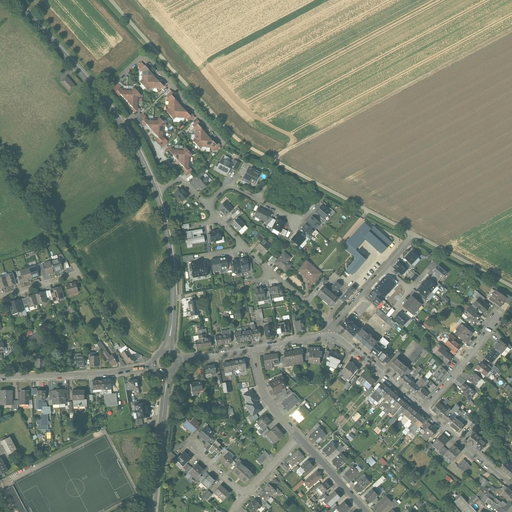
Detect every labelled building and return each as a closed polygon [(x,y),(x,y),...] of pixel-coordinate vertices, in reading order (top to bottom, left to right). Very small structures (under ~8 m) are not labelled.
[(152,76),(152,74),(148,70),(149,69),(146,65),(140,70),(142,72),(142,76),(151,77),(152,76)] [(151,77),(142,76),(142,80),(140,82),(143,87),(153,78),(152,76),(151,77)] [(75,87),(66,78),(61,83),(69,92),(75,87)] [(155,79),(153,78),(143,87),(147,91),(149,89),(153,89),(154,80),(155,79)] [(154,80),(153,89),(157,89),(159,91),(165,86),(161,82),(160,83),(156,79),(155,79),(154,80)] [(113,90),(116,93),(124,85),(121,83),(113,90)] [(126,99),(127,98),(127,87),(125,86),(124,85),(116,93),(119,96),(120,95),(124,99),(126,99)] [(133,87),(127,87),(127,98),(126,99),(127,101),(137,92),(133,87)] [(127,101),(129,102),(129,103),(130,102),(138,102),(139,98),(141,96),(137,92),(127,101)] [(177,106),(178,105),(178,104),(174,99),(176,98),(172,94),(167,99),(169,101),(168,106),(177,106)] [(138,106),(138,102),(130,102),(129,103),(129,102),(129,103),(129,104),(132,108),(131,109),(134,113),(140,108),(138,106)] [(177,106),(168,106),(168,110),(166,112),(170,116),(180,107),(178,105),(177,106)] [(181,109),(181,108),(180,107),(170,116),(173,120),(176,118),(180,118),(180,109),(181,109)] [(140,108),(134,113),(138,117),(143,112),(140,108)] [(180,109),(180,118),(184,118),(186,120),(191,115),(188,111),(186,113),(182,108),(181,108),(181,109),(180,109)] [(152,128),(153,120),(149,119),(147,117),(141,122),(145,126),(146,125),(150,129),(151,129),(152,129),(151,129),(152,128)] [(151,129),(152,129),(153,131),(163,122),(159,118),(157,120),(153,120),(152,128),(151,129)] [(156,132),(164,132),(164,128),(167,126),(163,122),(153,131),(154,132),(155,133),(156,132)] [(195,131),(195,135),(203,135),(204,134),(205,134),(205,133),(201,129),(202,127),(199,123),(193,129),(195,131)] [(155,133),(154,132),(154,133),(154,134),(158,138),(157,139),(160,143),(166,138),(164,136),(164,132),(156,132),(155,133)] [(206,136),(205,134),(204,134),(203,135),(195,135),(194,139),(192,141),(196,145),(206,136)] [(202,147),(206,147),(207,139),(208,138),(207,138),(206,136),(196,145),(200,149),(202,147)] [(166,138),(160,143),(163,147),(169,142),(166,138)] [(208,138),(207,138),(208,138),(207,139),(206,147),(210,148),(212,150),(218,144),(214,140),(213,142),(209,138),(208,138)] [(178,158),(179,149),(174,149),(173,147),(167,152),(172,158),(173,156),(176,159),(177,159),(178,158)] [(177,159),(179,161),(189,152),(185,148),(183,150),(179,149),(178,158),(177,159)] [(181,162),(190,162),(190,158),(192,156),(189,152),(179,161),(180,162),(180,163),(181,162)] [(217,169),(227,174),(230,168),(232,164),(222,159),(219,165),(217,169)] [(239,163),(234,161),(232,164),(230,168),(235,171),(239,163)] [(180,163),(180,162),(180,163),(180,164),(184,168),(182,169),(186,173),(191,168),(190,166),(190,162),(181,162),(180,163)] [(253,166),(245,162),(242,167),(246,170),(247,170),(249,167),(251,169),(253,166)] [(226,177),(227,174),(217,169),(219,165),(217,163),(213,170),(226,177)] [(251,169),(249,167),(247,170),(246,170),(240,180),(241,181),(241,180),(250,185),(252,181),(255,183),(258,177),(258,176),(260,173),(251,169)] [(198,181),(202,177),(205,175),(203,172),(196,178),(198,181)] [(209,184),(202,177),(198,181),(196,183),(202,190),(209,184)] [(187,197),(179,189),(174,194),(181,202),(187,197)] [(226,216),(233,210),(225,202),(218,209),(221,211),(220,212),(223,214),(226,216)] [(323,219),(329,213),(326,211),(327,210),(324,208),(324,209),(321,206),(316,212),(321,217),(323,219)] [(239,210),(237,207),(230,214),(233,216),(238,211),(239,210)] [(270,214),(259,208),(254,216),(266,222),(269,217),(270,214)] [(240,213),(238,211),(233,216),(231,217),(233,219),(240,213)] [(269,217),(266,222),(265,224),(267,226),(273,219),(269,217)] [(321,226),(320,225),(320,224),(316,221),(312,217),(307,223),(315,230),(317,232),(322,226),(321,226)] [(238,218),(231,224),(238,232),(245,226),(238,218)] [(277,218),(275,221),(271,228),(280,233),(286,223),(277,218)] [(273,219),(267,226),(271,228),(275,221),(273,219)] [(315,230),(307,223),(302,229),(310,236),(315,230)] [(371,230),(364,223),(357,232),(363,238),(381,255),(392,243),(374,227),(371,230)] [(202,230),(186,233),(188,245),(204,242),(202,230)] [(220,240),(221,240),(219,231),(210,232),(210,234),(211,242),(212,242),(214,241),(220,240)] [(363,238),(357,232),(347,242),(354,248),(363,238)] [(260,242),(262,240),(263,240),(265,238),(260,233),(256,238),(260,242)] [(304,241),(305,240),(300,235),(297,233),(291,240),(299,247),(304,241)] [(306,242),(308,239),(302,233),(300,235),(305,240),(304,241),(306,242)] [(263,255),(269,248),(265,244),(266,243),(263,240),(262,240),(260,242),(255,248),(263,255)] [(357,250),(354,248),(347,242),(343,247),(353,255),(356,251),(357,250)] [(418,258),(411,252),(405,259),(407,261),(412,265),(418,258)] [(290,258),(284,253),(275,263),(285,272),(290,266),(286,262),(290,258)] [(366,259),(360,254),(357,258),(347,270),(353,275),(366,259)] [(227,269),(228,269),(227,263),(226,258),(219,259),(221,270),(227,269)] [(59,259),(51,261),(55,272),(62,270),(61,265),(61,264),(60,264),(59,259)] [(221,270),(219,259),(211,260),(213,272),(221,270)] [(240,260),(242,272),(248,271),(247,264),(246,259),(240,260)] [(242,272),(240,260),(233,261),(233,266),(235,273),(242,272)] [(51,261),(43,264),(44,269),(46,275),(55,272),(51,261)] [(208,275),(205,261),(191,264),(193,278),(208,275)] [(306,261),(298,271),(302,274),(306,276),(305,277),(306,277),(313,283),(320,275),(314,270),(309,266),(310,265),(306,261)] [(403,261),(400,264),(407,270),(409,267),(405,263),(403,261)] [(414,267),(412,265),(407,261),(405,263),(409,267),(412,269),(414,267)] [(399,263),(394,268),(402,275),(407,270),(400,264),(399,263)] [(36,266),(28,269),(31,280),(39,277),(37,271),(36,266)] [(435,274),(434,275),(439,280),(441,278),(442,280),(447,274),(438,266),(433,272),(435,273),(435,274)] [(28,269),(20,271),(21,276),(23,282),(29,281),(31,280),(28,269)] [(13,276),(5,278),(8,287),(16,285),(13,276)] [(29,282),(29,281),(23,282),(21,276),(18,277),(20,284),(29,282)] [(5,278),(0,279),(0,288),(0,290),(8,287),(5,278)] [(385,278),(380,283),(389,292),(394,286),(385,278)] [(432,282),(428,278),(422,284),(431,292),(436,286),(437,286),(432,282)] [(330,291),(332,292),(339,284),(336,282),(332,287),(333,288),(330,291)] [(75,283),(66,286),(69,295),(78,292),(77,289),(75,283)] [(375,288),(377,290),(382,294),(385,297),(389,292),(380,283),(375,288)] [(339,284),(332,292),(335,295),(342,286),(339,284)] [(431,292),(422,284),(417,290),(422,294),(426,298),(431,292)] [(278,286),(272,287),(272,288),(273,294),(274,298),(283,297),(281,289),(279,289),(278,286)] [(330,291),(325,286),(317,295),(317,296),(320,298),(324,301),(332,292),(330,291)] [(340,300),(344,303),(355,290),(351,287),(340,300)] [(56,289),(57,290),(51,291),(52,296),(54,300),(57,299),(58,300),(59,300),(63,298),(60,288),(56,289)] [(263,293),(262,288),(260,288),(260,289),(255,290),(257,302),(264,300),(263,293)] [(500,294),(496,291),(490,299),(495,302),(495,303),(501,307),(504,302),(507,298),(506,298),(500,294)] [(332,292),(324,301),(328,305),(331,308),(331,307),(332,308),(339,299),(335,295),(332,292)] [(44,293),(40,294),(39,295),(35,296),(38,305),(43,303),(44,304),(46,303),(47,302),(46,299),(44,293)] [(381,302),(371,293),(366,298),(376,307),(381,302)] [(479,299),(483,302),(485,299),(478,293),(475,297),(478,300),(479,299)] [(31,297),(30,297),(27,298),(28,304),(30,310),(34,309),(34,306),(38,305),(35,296),(31,297)] [(417,301),(412,297),(408,301),(418,309),(421,305),(422,305),(417,301)] [(417,301),(422,305),(421,305),(422,306),(426,302),(420,297),(417,301)] [(483,302),(479,299),(478,300),(474,304),(474,305),(478,308),(484,313),(489,307),(483,302)] [(19,300),(9,303),(10,309),(11,308),(12,311),(11,312),(12,314),(13,314),(13,315),(17,314),(17,313),(18,313),(18,312),(22,311),(21,309),(19,300)] [(198,315),(196,301),(189,302),(190,312),(188,313),(188,317),(198,315)] [(418,309),(408,301),(403,307),(408,311),(413,315),(418,309)] [(69,315),(75,312),(71,306),(65,309),(69,315)] [(469,309),(476,315),(478,312),(476,310),(471,306),(469,309)] [(395,323),(379,309),(375,314),(391,328),(395,323)] [(476,315),(469,309),(465,313),(462,316),(466,320),(473,326),(476,323),(477,324),(479,321),(478,320),(480,318),(476,315)] [(400,312),(394,319),(403,326),(409,320),(403,315),(400,312)] [(405,313),(403,315),(409,320),(409,321),(411,318),(406,314),(405,313)] [(268,326),(263,327),(265,337),(274,335),(271,318),(268,319),(268,323),(268,324),(268,326)] [(295,320),(294,320),(294,321),(296,331),(305,330),(303,319),(295,320)] [(360,330),(347,319),(341,326),(346,330),(354,337),(360,330)] [(287,320),(283,321),(284,323),(278,324),(279,329),(280,329),(281,334),(289,332),(288,322),(287,323),(287,320)] [(461,324),(465,328),(467,325),(460,320),(457,323),(460,326),(461,324)] [(422,326),(427,330),(431,326),(428,323),(428,322),(426,321),(422,326)] [(465,328),(461,324),(460,326),(457,329),(458,330),(455,334),(465,342),(472,333),(465,328)] [(259,330),(254,331),(253,325),(251,326),(252,331),(253,339),(260,338),(259,330)] [(370,336),(364,331),(365,330),(362,328),(360,330),(354,337),(371,351),(379,342),(378,343),(370,336),(371,335),(370,336)] [(252,331),(242,333),(243,341),(253,339),(252,331)] [(37,332),(28,339),(36,348),(44,342),(42,339),(43,339),(42,337),(41,338),(37,332)] [(238,332),(234,333),(236,342),(243,341),(242,333),(238,333),(238,332)] [(230,335),(222,336),(223,344),(231,343),(230,339),(231,338),(230,335)] [(222,336),(215,337),(216,346),(223,344),(222,336)] [(206,338),(202,339),(204,348),(211,347),(210,339),(206,340),(206,338)] [(379,342),(371,351),(377,357),(378,356),(379,357),(384,351),(380,347),(383,344),(386,346),(389,343),(383,338),(379,342)] [(455,342),(451,338),(451,339),(446,344),(456,353),(461,347),(455,342)] [(202,339),(199,339),(199,341),(195,342),(196,349),(204,348),(202,339)] [(499,340),(493,348),(499,353),(501,355),(507,347),(503,344),(499,340)] [(511,348),(506,341),(503,344),(507,347),(510,350),(511,348)] [(441,349),(445,352),(447,349),(440,343),(437,347),(441,349),(441,350),(441,349)] [(420,344),(409,358),(413,362),(424,348),(420,344)] [(101,351),(106,359),(109,357),(102,345),(98,347),(101,351)] [(493,348),(493,349),(488,355),(488,354),(485,358),(492,363),(499,353),(493,348)] [(320,350),(307,349),(307,353),(309,353),(308,360),(308,362),(312,362),(312,363),(317,364),(317,362),(320,362),(320,359),(320,357),(321,357),(322,352),(319,352),(320,350)] [(379,357),(378,358),(381,361),(382,360),(384,363),(385,362),(391,355),(391,354),(392,352),(390,351),(388,351),(386,349),(384,351),(379,357)] [(452,358),(445,352),(441,349),(441,350),(441,349),(436,355),(445,362),(447,364),(452,358)] [(131,357),(126,350),(121,354),(127,364),(130,362),(131,364),(137,360),(134,355),(131,357)] [(300,350),(292,352),(294,364),(302,362),(302,361),(301,355),(300,350)] [(96,353),(95,352),(90,352),(90,356),(90,367),(97,367),(97,363),(98,363),(98,362),(97,362),(97,356),(96,356),(96,353)] [(292,352),(284,353),(286,365),(294,364),(292,352)] [(342,357),(331,352),(330,353),(327,360),(332,362),(330,367),(336,369),(338,365),(339,365),(339,364),(342,357)] [(272,356),(270,356),(267,357),(267,356),(263,357),(265,370),(271,369),(270,365),(278,364),(277,357),(277,354),(272,355),(272,356)] [(84,355),(75,356),(75,361),(76,367),(84,366),(84,355)] [(109,357),(106,359),(111,367),(117,363),(112,355),(109,357)] [(391,355),(385,362),(387,364),(393,357),(391,355)] [(44,358),(40,358),(40,359),(35,359),(35,368),(43,368),(44,358)] [(408,368),(396,358),(389,367),(401,377),(408,369),(408,368)] [(244,360),(234,362),(235,370),(239,370),(239,371),(246,370),(244,360)] [(234,362),(223,364),(225,373),(231,372),(231,371),(235,370),(234,362)] [(359,370),(349,362),(345,366),(346,367),(342,371),(343,372),(340,375),(344,378),(343,378),(347,381),(349,382),(359,370)] [(485,367),(481,363),(476,369),(485,376),(489,371),(486,367),(485,367)] [(492,373),(494,370),(492,368),(487,364),(485,367),(486,367),(489,371),(492,373)] [(214,365),(204,367),(206,375),(211,374),(211,375),(216,374),(215,368),(214,365)] [(494,366),(492,368),(494,370),(499,376),(502,374),(494,366)] [(444,370),(442,368),(434,377),(439,381),(446,372),(444,370)] [(408,369),(398,381),(403,386),(409,379),(407,377),(411,372),(408,369)] [(359,380),(356,383),(359,386),(361,383),(363,385),(370,377),(365,373),(359,380)] [(481,379),(473,373),(468,380),(473,384),(475,386),(475,385),(481,379)] [(276,379),(269,383),(272,389),(274,395),(276,394),(280,392),(280,391),(284,389),(281,382),(283,381),(282,377),(281,377),(276,379)] [(376,383),(370,377),(363,385),(369,390),(371,388),(376,383)] [(356,383),(359,380),(356,378),(351,385),(353,387),(356,383)] [(410,380),(409,379),(403,386),(408,390),(413,383),(410,380)] [(416,385),(413,383),(408,390),(414,395),(416,393),(421,387),(422,386),(425,382),(423,380),(422,379),(416,385)] [(137,380),(127,382),(128,384),(129,391),(130,391),(138,389),(138,385),(139,385),(138,384),(137,384),(137,380)] [(103,381),(92,381),(92,382),(91,382),(92,386),(93,386),(93,390),(99,390),(103,390),(103,381)] [(201,382),(190,384),(192,397),(198,396),(197,392),(202,391),(201,382)] [(229,383),(222,384),(223,393),(231,392),(229,383)] [(475,393),(464,383),(460,388),(465,392),(471,397),(475,393)] [(382,384),(371,397),(375,401),(381,395),(387,388),(382,384)] [(427,392),(430,394),(437,387),(434,384),(427,392)] [(475,385),(475,386),(473,384),(471,386),(479,393),(481,391),(475,385)] [(427,392),(421,387),(416,393),(424,400),(430,394),(427,392)] [(373,389),(371,388),(369,390),(364,395),(366,397),(373,389)] [(387,388),(381,395),(382,396),(385,399),(391,391),(387,388)] [(286,392),(284,389),(280,391),(280,392),(276,394),(278,399),(284,393),(286,392)] [(106,392),(106,390),(103,390),(105,401),(105,407),(117,405),(115,393),(108,394),(107,393),(107,392),(106,392)] [(12,391),(0,391),(0,405),(0,404),(7,404),(7,405),(11,405),(12,405),(12,401),(12,391)] [(29,405),(29,391),(21,391),(21,393),(21,405),(29,405)] [(83,391),(72,392),(72,402),(73,402),(73,407),(78,406),(78,407),(79,407),(79,406),(87,406),(86,400),(84,400),(83,391)] [(257,401),(251,391),(243,395),(248,403),(246,405),(252,416),(261,411),(256,402),(257,401)] [(391,391),(385,399),(388,401),(390,403),(396,396),(391,391)] [(471,397),(465,392),(463,394),(470,400),(472,398),(471,397)] [(291,394),(287,397),(288,398),(281,404),(288,411),(298,402),(292,395),(291,394)] [(380,399),(382,396),(381,395),(375,401),(374,403),(371,406),(372,407),(374,405),(376,406),(378,404),(378,403),(380,400),(380,399)] [(396,396),(390,403),(392,404),(395,407),(401,400),(396,396)] [(46,404),(44,403),(41,403),(41,400),(37,400),(36,400),(36,408),(43,408),(43,416),(40,416),(40,425),(38,425),(38,430),(47,430),(47,414),(47,407),(46,404)] [(401,400),(395,407),(397,409),(399,410),(405,403),(401,400)] [(441,401),(432,411),(437,415),(443,408),(446,405),(444,403),(441,401)] [(450,408),(447,411),(449,413),(452,410),(454,407),(457,404),(454,402),(453,404),(451,403),(448,406),(450,408)] [(139,404),(135,405),(136,411),(134,411),(134,412),(148,410),(147,406),(146,406),(146,403),(139,404)] [(392,404),(390,403),(385,408),(383,411),(385,413),(389,408),(392,404)] [(405,403),(399,410),(403,414),(409,407),(405,403)] [(299,410),(292,416),(299,423),(309,414),(303,407),(302,407),(299,410)] [(409,407),(403,414),(405,416),(407,418),(413,410),(409,407)] [(443,408),(437,415),(443,420),(449,413),(447,411),(443,408)] [(395,415),(397,413),(399,410),(397,409),(390,416),(392,418),(393,416),(395,415)] [(148,410),(134,412),(135,414),(136,413),(137,419),(141,418),(148,417),(148,414),(149,414),(148,410)] [(413,410),(407,418),(409,419),(411,421),(412,421),(418,414),(413,410)] [(464,426),(457,420),(459,419),(460,417),(458,415),(452,410),(449,413),(455,418),(449,425),(458,433),(464,426)] [(461,412),(460,412),(458,415),(460,417),(466,421),(468,418),(465,415),(464,416),(461,413),(462,412),(461,412)] [(361,416),(357,413),(352,419),(356,422),(361,416)] [(396,418),(399,414),(397,413),(395,415),(395,416),(394,417),(393,416),(392,418),(390,420),(392,421),(395,417),(396,418)] [(455,418),(449,413),(443,420),(449,425),(455,418)] [(418,414),(412,421),(411,421),(406,427),(410,430),(411,429),(415,425),(422,417),(418,414)] [(265,416),(256,423),(261,429),(263,430),(266,427),(271,422),(265,416)] [(403,422),(407,418),(405,416),(398,423),(400,425),(401,424),(403,422)] [(199,424),(191,417),(188,420),(189,421),(183,426),(192,434),(198,427),(196,426),(199,424)] [(422,417),(415,425),(418,427),(420,429),(421,428),(426,421),(422,417)] [(473,423),(470,426),(469,427),(474,431),(477,427),(473,423)] [(342,426),(337,432),(340,436),(346,430),(342,426)] [(373,431),(378,435),(382,430),(377,426),(373,431)] [(431,426),(425,432),(425,433),(422,437),(427,441),(430,437),(431,438),(437,431),(431,426)] [(262,435),(268,430),(266,427),(263,430),(261,429),(257,432),(261,436),(262,435)] [(270,432),(266,435),(267,435),(274,444),(283,436),(275,427),(270,432)] [(315,431),(310,436),(317,444),(326,435),(319,428),(319,427),(315,431)] [(200,434),(199,435),(207,442),(212,436),(210,434),(212,431),(212,430),(210,432),(205,428),(204,429),(200,434)] [(346,438),(351,442),(355,437),(350,433),(346,438)] [(478,436),(474,433),(467,441),(474,447),(480,440),(481,439),(478,436)] [(484,436),(483,437),(489,442),(490,443),(494,440),(486,434),(484,436)] [(449,441),(442,435),(433,444),(440,451),(443,448),(449,441)] [(6,439),(2,442),(3,445),(8,455),(13,452),(16,450),(9,437),(6,439)] [(211,446),(211,447),(209,450),(212,453),(211,453),(215,457),(223,448),(220,445),(221,444),(217,440),(211,446)] [(486,445),(480,440),(474,447),(480,452),(486,445)] [(331,444),(323,451),(328,456),(336,450),(331,444)] [(342,448),(338,452),(341,455),(341,454),(349,447),(346,445),(342,448)] [(448,452),(444,456),(451,463),(461,452),(453,445),(448,452)] [(298,450),(293,455),(287,461),(292,466),(303,456),(298,450)] [(191,459),(183,452),(177,459),(176,460),(177,460),(177,459),(182,463),(181,464),(184,467),(186,464),(191,459)] [(233,461),(226,454),(224,457),(220,461),(227,468),(231,464),(233,461)] [(267,458),(263,454),(256,461),(260,465),(267,458)] [(341,455),(333,462),(339,468),(348,460),(341,454),(341,455)] [(371,458),(367,461),(371,467),(376,463),(371,458)] [(382,458),(379,461),(384,466),(385,465),(387,467),(389,465),(382,458)] [(463,459),(456,467),(464,472),(470,465),(463,459)] [(307,461),(300,467),(306,473),(313,467),(307,461)] [(240,463),(237,466),(232,472),(245,484),(253,476),(251,474),(252,472),(245,465),(243,466),(240,463)] [(511,470),(511,467),(506,463),(500,469),(508,476),(511,470)] [(203,471),(196,464),(192,469),(188,473),(195,480),(199,475),(203,471)] [(353,467),(345,475),(351,481),(362,471),(358,466),(355,469),(353,467)] [(316,472),(304,483),(308,487),(310,485),(312,486),(322,477),(319,474),(316,472)] [(215,482),(208,475),(201,483),(208,489),(215,482)] [(479,477),(476,482),(482,486),(484,487),(488,483),(479,477)] [(270,483),(275,486),(279,482),(275,478),(270,483)] [(361,481),(358,484),(358,483),(355,486),(361,492),(370,484),(366,480),(364,478),(361,481)] [(380,479),(372,486),(374,488),(375,488),(376,489),(384,482),(380,479)] [(321,486),(319,488),(324,493),(324,494),(325,493),(331,488),(326,482),(321,486)] [(313,494),(319,488),(321,486),(319,484),(311,491),(313,494)] [(273,490),(268,485),(263,490),(270,497),(275,492),(276,492),(273,490)] [(26,511),(13,486),(6,489),(18,511),(26,511)] [(229,494),(220,486),(214,493),(223,501),(229,494)] [(484,487),(482,486),(479,490),(480,491),(485,495),(488,493),(487,492),(488,489),(484,487)] [(505,486),(500,490),(503,491),(501,493),(492,487),(490,489),(500,497),(502,495),(501,494),(507,488),(505,486)] [(374,488),(365,497),(371,503),(371,502),(376,498),(380,494),(376,489),(375,488),(374,488)] [(511,494),(511,492),(507,488),(501,494),(502,495),(507,500),(511,494)] [(270,497),(263,490),(258,495),(262,499),(265,502),(266,502),(270,497)] [(489,499),(485,495),(480,491),(476,496),(478,499),(485,504),(486,503),(488,505),(489,504),(494,509),(497,505),(493,502),(489,499)] [(212,495),(209,492),(204,498),(207,501),(212,495)] [(328,498),(326,500),(331,506),(335,503),(341,498),(335,492),(328,498)] [(493,502),(495,499),(488,493),(485,495),(489,499),(493,502)] [(467,503),(461,496),(454,502),(463,511),(475,511),(470,506),(478,499),(476,496),(475,495),(467,503)] [(326,500),(328,498),(327,496),(322,500),(320,501),(322,504),(326,500)] [(386,497),(375,508),(378,511),(381,511),(388,506),(391,503),(386,497)] [(266,502),(265,502),(262,499),(260,501),(266,507),(269,509),(271,507),(266,502)] [(391,503),(388,506),(390,508),(397,502),(394,499),(391,503)] [(506,504),(503,501),(501,503),(495,499),(493,502),(497,505),(500,507),(506,511),(511,505),(511,504),(509,502),(506,504)] [(258,503),(254,500),(247,507),(252,511),(257,511),(262,507),(258,503)] [(345,511),(350,508),(345,502),(338,508),(337,509),(337,510),(339,511),(345,511)] [(399,504),(397,502),(390,508),(393,510),(399,504)]
